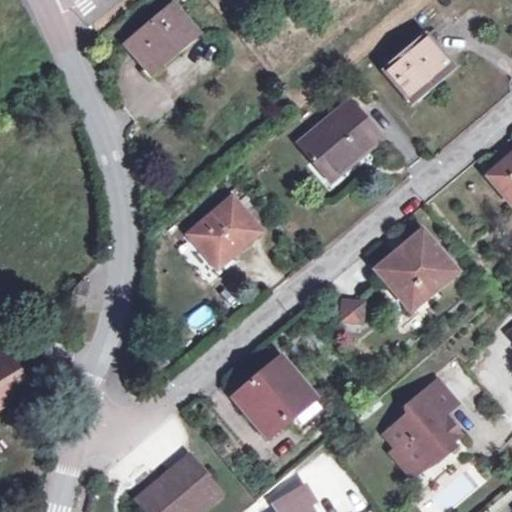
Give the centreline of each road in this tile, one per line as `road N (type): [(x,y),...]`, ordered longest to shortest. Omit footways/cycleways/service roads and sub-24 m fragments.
road 1 (residential): [(83,429),(126,433),(511,112)]
road 2 (residential): [(83,429),(127,240),(112,155),(55,18)]
